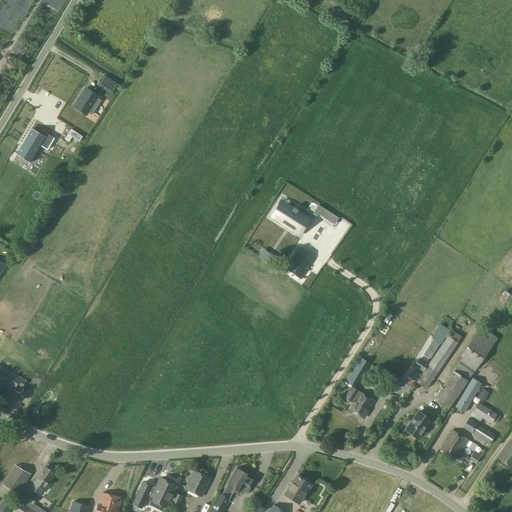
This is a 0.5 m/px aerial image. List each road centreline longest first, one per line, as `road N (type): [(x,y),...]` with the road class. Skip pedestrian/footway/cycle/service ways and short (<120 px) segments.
road 1 (unclassified): [(462,511),(406,475),(310,446),(104,456),(0,417)]
road 2 (unclassified): [(0,123),(74,0)]
